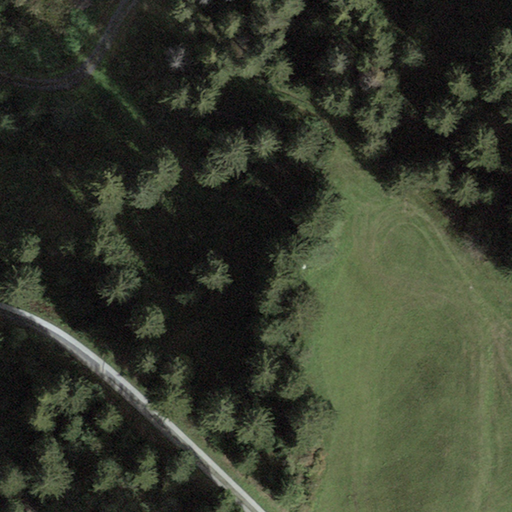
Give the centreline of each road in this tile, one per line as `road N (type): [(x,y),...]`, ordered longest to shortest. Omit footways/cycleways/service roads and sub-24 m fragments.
road 1 (unclassified): [(0,310),(44,324),(154,411),(254,511)]
road 2 (track): [(62,73),(166,41),(232,0)]
